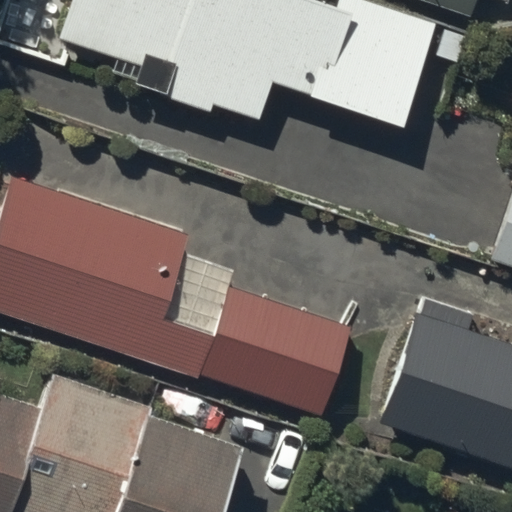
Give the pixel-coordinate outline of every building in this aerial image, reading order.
[(67,0),(58,31),(116,50),(111,66),(160,82),(158,89),(208,105),(210,99),(255,114),(268,77),(398,120),(431,20),(371,0),(67,0)] [(440,0),(466,9),(469,0),(440,0)] [(184,229),(9,171),(0,197),(0,308),(195,373),(197,367),(316,407),(345,322),(226,282),(232,264),(179,246),(184,229)] [(511,171),(484,254),(511,263),(511,171)] [(511,340),(413,308),(376,418),(511,463),(511,340)] [(40,405),(0,392),(0,511),(4,511),(7,504),(29,511),(208,511),(235,436),(143,405),(144,402),(51,371),(40,405)]
